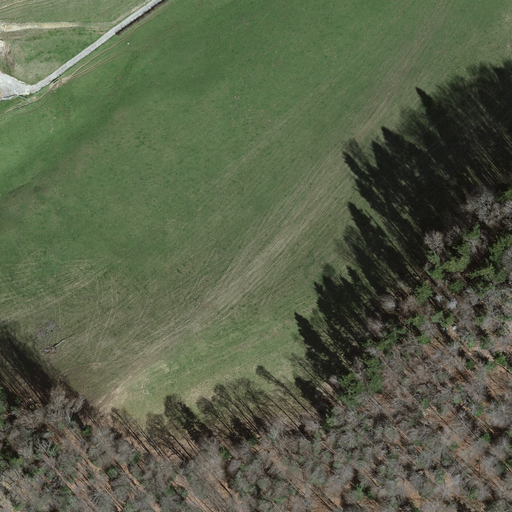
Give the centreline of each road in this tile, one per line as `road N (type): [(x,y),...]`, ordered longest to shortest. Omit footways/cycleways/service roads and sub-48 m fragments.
road 1 (track): [(297,511),(345,500),(460,493),(511,499)]
road 2 (track): [(27,92),(161,0)]
